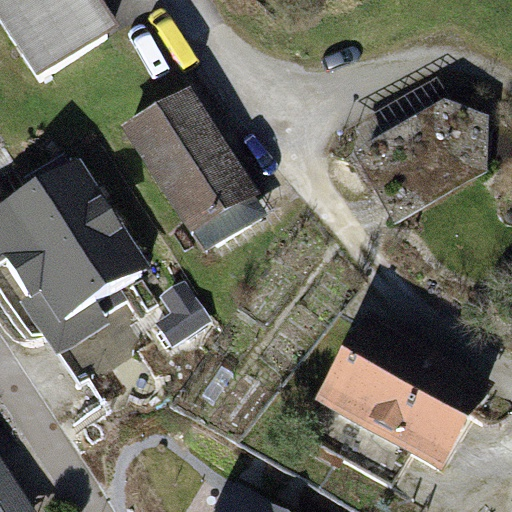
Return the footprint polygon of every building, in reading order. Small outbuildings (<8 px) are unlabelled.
[(9,0),(78,97),(141,53),(103,0),(9,0)] [(129,140),(196,241),(199,238),(210,255),(263,219),(253,203),(256,201),(189,100),(129,140)] [(144,278),(77,176),(75,177),(67,165),(33,187),(40,199),(0,225),(0,272),(9,267),(33,303),(28,306),(61,356),(107,326),(96,309),(144,278)] [(370,348),(334,434),(459,487),(495,401),(370,348)] [(0,511),(41,511),(0,450),(0,511)] [(265,511),(238,496),(228,511),(265,511)]
